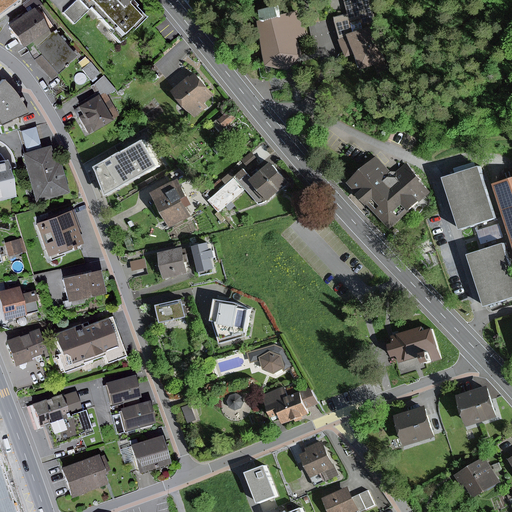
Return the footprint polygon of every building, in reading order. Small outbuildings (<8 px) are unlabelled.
[(148,17),(131,0),(74,0),(61,13),(73,25),(88,11),(120,44),(148,17)] [(392,59),(375,0),(343,0),(347,14),(331,18),(341,54),(357,49),(362,67),(392,59)] [(76,56),(58,31),(52,36),(33,9),(8,27),(25,49),(34,42),(55,71),(76,56)] [(300,11),(264,20),(270,66),(291,71),(307,57),(307,27),(300,11)] [(104,73),(92,59),(84,67),(95,80),(104,73)] [(197,72),(173,91),(195,119),(209,108),(205,103),(215,96),(197,72)] [(10,82),(5,77),(0,82),(0,117),(2,123),(29,112),(24,101),(22,96),(18,91),(10,82)] [(117,118),(98,91),(76,106),(95,133),(117,118)] [(226,125),(238,118),(232,108),(220,116),(226,125)] [(37,126),(22,130),(28,150),(43,146),(37,126)] [(164,166),(149,139),(102,166),(113,194),(164,166)] [(28,150),(22,151),(36,202),(70,193),(61,161),(56,162),(51,143),(43,146),(28,150)] [(263,160),(256,151),(245,159),(252,169),(263,160)] [(378,155),(347,182),(391,231),(433,194),(406,164),(394,174),(378,155)] [(0,160),(0,199),(16,195),(7,159),(0,160)] [(297,183),(276,161),(255,181),(275,203),(297,183)] [(485,170),(450,181),(466,232),(501,221),(485,170)] [(238,177),(211,201),(221,213),(248,189),(238,177)] [(184,178),(160,191),(170,211),(195,199),(184,178)] [(511,179),(496,184),(511,236),(511,179)] [(84,242),(73,210),(37,222),(47,254),(84,242)] [(28,250),(24,237),(7,243),(11,255),(28,250)] [(223,271),(216,241),(198,244),(205,275),(223,271)] [(511,251),(510,244),(474,255),(491,307),(511,300),(511,251)] [(193,271),(188,246),(162,251),(167,276),(193,271)] [(135,268),(148,265),(146,257),(133,260),(135,268)] [(101,270),(64,278),(69,302),(106,294),(101,270)] [(21,287),(0,291),(0,293),(6,321),(41,313),(36,290),(22,293),(21,287)] [(244,302),(221,297),(216,320),(239,325),(244,302)] [(189,299),(164,306),(168,322),(193,315),(189,299)] [(83,323),(55,333),(67,366),(121,346),(111,317),(84,326),(83,323)] [(398,357),(404,355),(406,361),(429,354),(432,362),(448,358),(439,328),(431,330),(430,326),(397,335),(399,341),(394,342),(398,357)] [(40,328),(7,341),(16,364),(49,352),(40,328)] [(298,365),(288,347),(279,344),(250,352),(254,364),(265,360),(267,369),(280,373),(288,369),(289,371),(298,365)] [(105,383),(111,405),(142,396),(136,375),(105,383)] [(314,386),(293,395),(289,385),(266,395),(276,418),(286,414),(290,423),(313,413),(310,405),(320,400),(314,386)] [(485,389),(456,398),(464,426),(493,418),(485,389)] [(79,390),(33,404),(40,426),(44,424),(86,412),(79,390)] [(234,395),(232,400),(233,406),(240,410),(246,407),(248,401),(247,396),(242,393),(234,395)] [(156,422),(150,400),(121,407),(127,429),(156,422)] [(201,419),(194,403),(184,407),(191,424),(201,419)] [(111,412),(116,431),(124,429),(119,410),(111,412)] [(87,411),(86,412),(44,424),(52,450),(61,447),(60,444),(94,434),(87,411)] [(432,438),(425,411),(392,421),(400,447),(432,438)] [(163,437),(132,446),(140,474),(171,466),(163,437)] [(337,473),(323,445),(303,456),(312,474),(323,469),(327,478),(337,473)] [(62,466),(73,497),(111,485),(101,453),(62,466)] [(497,481),(483,460),(459,476),(473,496),(497,481)] [(283,494),(271,461),(253,467),(265,500),(283,494)] [(348,511),(355,509),(347,490),(324,499),(328,511),(348,511)]
